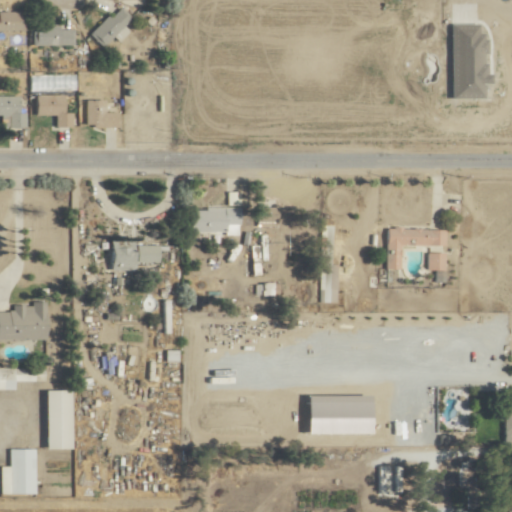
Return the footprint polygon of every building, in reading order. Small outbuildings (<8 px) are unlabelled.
[(110,35),(115,40),(125,30),(120,25),(128,17),(116,7),(107,16),(104,13),(86,33),(100,46),(110,35)] [(29,45),(70,44),(69,28),(56,29),(56,25),(28,25),(29,45)] [(68,126),(68,112),(60,112),(60,94),(31,94),(31,115),(50,114),(51,126),(68,126)] [(22,105),(15,105),(15,96),(0,95),(0,126),(21,127),(22,105)] [(81,126),(114,126),(114,111),(100,111),(100,99),(81,99),(81,126)] [(274,207),(252,206),(252,225),(273,226),(274,207)] [(234,207),(186,208),(186,233),(235,232),(234,207)] [(441,245),(441,229),(383,227),(381,268),(395,268),(396,244),(441,245)] [(129,239),(105,239),(105,269),(129,270),(129,239)] [(154,244),(132,244),(132,262),(155,261),(154,244)] [(440,270),(440,252),(423,252),(423,269),(440,270)] [(0,387),(8,386),(8,381),(22,379),(20,367),(5,370),(4,367),(0,368),(0,371),(1,372),(2,380),(0,380),(0,387)] [(511,387),(507,388),(507,412),(498,412),(498,442),(511,441),(511,387)] [(65,448),(64,389),(39,390),(40,448),(65,448)] [(0,493),(30,494),(30,448),(4,448),(4,466),(0,465),(0,493)]
